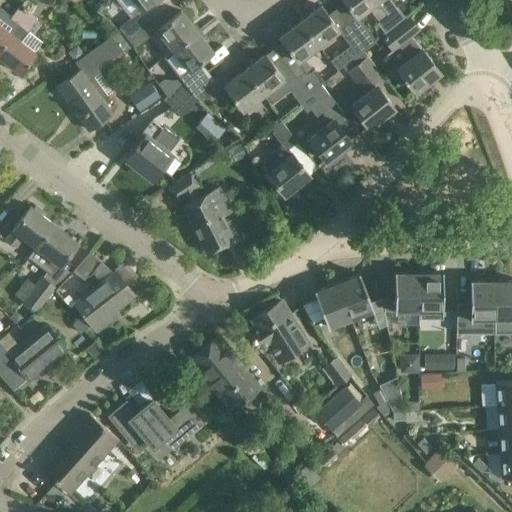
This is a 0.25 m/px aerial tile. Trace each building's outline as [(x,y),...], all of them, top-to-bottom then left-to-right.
[(37,18),(36,17),(49,0),(36,0),(33,5),(28,11),(20,24),(0,49),(0,57),(20,73),(36,53),(21,41),(29,31),(28,30),(37,18)] [(135,0),(143,10),(155,0),(135,0)] [(368,8),(379,21),(387,14),(376,0),(344,0),(356,16),(368,8)] [(385,33),(405,16),(392,0),(376,0),(387,14),(379,21),(377,23),(385,33)] [(0,7),(0,49),(20,24),(28,11),(20,5),(11,17),(0,7)] [(300,22),(318,46),(339,29),(321,5),(300,22)] [(181,10),(173,17),(167,16),(162,10),(147,22),(127,38),(135,48),(155,32),(159,29),(174,49),(197,31),(181,10)] [(127,38),(147,22),(140,12),(139,12),(131,19),(119,28),(127,38)] [(398,69),(415,91),(440,71),(423,49),(422,50),(410,35),(418,29),(409,17),(384,37),(393,49),(399,44),(410,59),(398,69)] [(366,48),(376,40),(360,19),(350,27),(366,48)] [(298,60),(318,46),(300,22),(280,37),(298,60)] [(363,50),(366,48),(350,27),(341,34),(357,54),(363,50)] [(80,69),(57,86),(58,87),(65,82),(85,111),(78,115),(88,130),(113,112),(103,98),(90,79),(94,76),(125,54),(123,51),(132,46),(120,30),(84,55),(74,62),(80,69)] [(197,31),(174,49),(190,69),(179,77),(186,86),(207,70),(200,61),(213,51),(197,31)] [(363,50),(357,54),(343,66),(364,95),(352,105),(369,127),(394,108),(378,87),(386,80),(363,50)] [(281,57),(273,63),(266,54),(245,70),(263,94),(282,80),(284,83),(299,101),(303,98),(309,93),(295,75),(281,57)] [(303,69),(295,75),(309,93),(311,92),(324,81),(314,68),(312,69),(303,57),(298,60),(297,61),(303,69)] [(208,86),(215,80),(207,70),(186,86),(192,93),(196,96),(200,92),(208,86)] [(243,110),(263,94),(245,70),(224,85),(243,110)] [(138,112),(160,97),(150,82),(128,97),(138,112)] [(192,93),(182,84),(163,98),(164,101),(181,117),(199,99),(195,96),(196,96),(192,93)] [(325,126),(309,138),(327,161),(352,141),(335,119),(344,112),(321,84),(311,92),(318,102),(310,108),(311,108),(325,126)] [(208,86),(200,92),(206,100),(214,93),(208,86)] [(289,149),(298,142),(279,118),(268,127),(281,145),(260,161),(268,171),(267,172),(284,194),(309,174),(289,149)] [(181,162),(172,155),(172,154),(153,139),(163,128),(152,119),(142,133),(146,136),(127,158),(153,178),(161,168),(170,176),(181,162)] [(219,187),(200,196),(196,189),(201,186),(191,173),(169,187),(177,200),(185,195),(188,202),(183,204),(207,253),(234,239),(222,215),(231,211),(219,187)] [(36,246),(53,224),(30,206),(12,228),(13,229),(5,240),(15,247),(23,236),(36,246)] [(382,224),(379,218),(374,221),(377,227),(382,224)] [(52,276),(78,243),(53,224),(36,246),(28,257),(52,276)] [(90,252),(75,271),(87,281),(90,277),(100,284),(76,302),(77,304),(85,314),(92,324),(94,326),(95,325),(98,329),(111,319),(108,315),(116,309),(134,295),(129,289),(115,272),(114,273),(112,270),(101,262),(102,261),(90,252)] [(397,272),(396,272),(396,311),(420,311),(420,273),(397,273),(397,272)] [(420,311),(420,319),(443,319),(443,272),(442,272),(442,273),(420,273),(420,311)] [(337,283),(351,318),(372,310),(374,310),(360,274),(358,274),(359,275),(337,283)] [(34,284),(22,300),(36,311),(57,288),(47,280),(41,275),(34,284)] [(456,303),(456,333),(495,333),(495,281),(472,281),(472,280),(470,280),(470,303),(456,303)] [(511,280),(495,281),(495,333),(511,333),(511,280)] [(351,318),(337,283),(316,291),(316,290),(315,291),(328,327),(330,327),(330,326),(351,318)] [(253,319),(256,324),(246,330),(261,352),(270,346),(280,362),(309,343),(281,300),(253,319)] [(81,319),(73,325),(75,327),(80,333),(87,327),(81,319)] [(0,373),(15,390),(66,348),(48,326),(11,356),(0,343),(0,373)] [(217,335),(189,358),(232,410),(260,388),(217,335)] [(439,353),(439,369),(454,369),(454,353),(439,353)] [(335,388),(352,376),(338,355),(326,364),(327,365),(323,367),(334,382),(332,384),(335,388)] [(402,371),(417,371),(416,358),(402,358),(402,371)] [(456,358),(456,371),(465,371),(465,358),(456,358)] [(434,374),(420,375),(421,388),(435,387),(434,374)] [(511,379),(496,380),(498,405),(511,404),(511,379)] [(183,394),(173,381),(157,393),(167,406),(183,394)] [(346,387),(316,413),(330,429),(360,402),(366,397),(352,382),(346,387)] [(380,388),(386,399),(394,395),(388,384),(380,388)] [(380,388),(373,393),(379,403),(379,404),(376,406),(384,415),(392,411),(386,399),(380,388)] [(191,389),(185,396),(199,408),(205,402),(191,389)] [(168,419),(152,399),(135,414),(126,402),(110,416),(133,443),(143,434),(153,446),(161,439),(179,452),(181,441),(203,423),(187,403),(168,419)] [(406,401),(406,409),(418,409),(418,401),(406,401)] [(511,404),(498,405),(499,429),(511,428),(511,404)] [(331,448),(319,459),(325,466),(326,465),(327,466),(332,462),(330,461),(332,460),(333,461),(337,457),(336,456),(337,455),(336,454),(344,447),(343,446),(366,425),(378,415),(373,409),(361,419),(337,440),(331,448)] [(405,418),(405,410),(392,411),(393,419),(405,418)] [(118,438),(105,427),(90,414),(41,468),(69,493),(118,438)] [(511,428),(499,429),(501,453),(511,452),(511,428)] [(417,443),(425,452),(431,446),(423,437),(417,443)] [(433,455),(423,465),(424,465),(438,480),(448,471),(458,461),(443,446),(433,455)] [(511,452),(501,453),(502,478),(511,477),(511,452)] [(286,463),(282,455),(274,459),(278,467),(286,463)] [(471,463),(481,472),(487,465),(478,456),(471,463)]
